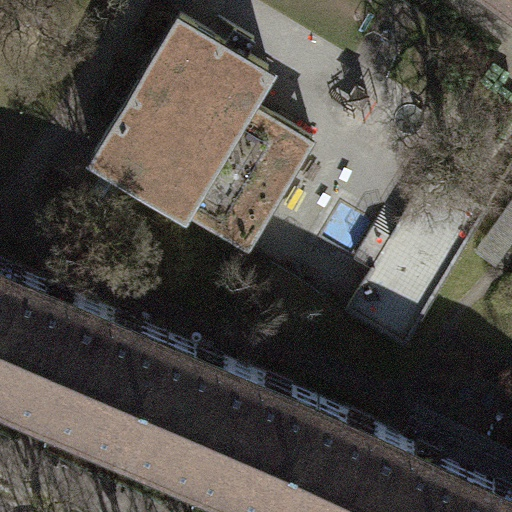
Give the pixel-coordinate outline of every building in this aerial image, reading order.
[(270,64),(180,11),(95,155),(249,245),(314,134),(251,97),(270,64)] [(430,170),(348,307),(406,342),(489,205),(430,170)] [(0,312),(19,267),(0,258),(0,312)] [(123,441),(170,329),(19,267),(0,312),(0,389),(37,405),(123,441)] [(270,504),(319,394),(170,329),(123,441),(190,470),(270,504)] [(445,511),(469,464),(319,394),(270,504),(287,511),(445,511)] [(511,511),(511,484),(469,464),(445,511),(511,511)]
